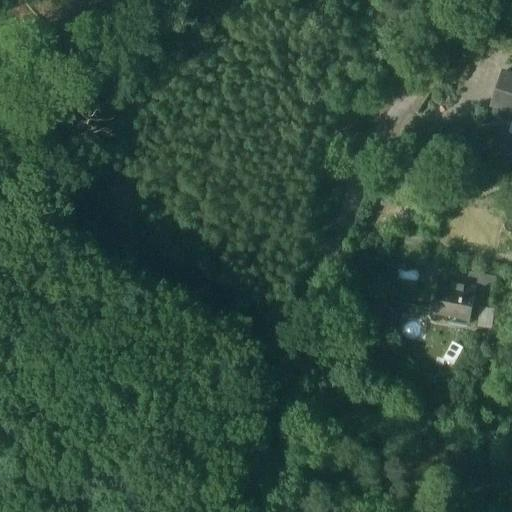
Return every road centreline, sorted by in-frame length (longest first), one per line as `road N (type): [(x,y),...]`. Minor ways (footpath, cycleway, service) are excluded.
road 1 (track): [(470,0),(351,182),(262,480),(263,511)]
road 2 (track): [(336,228),(506,259)]
